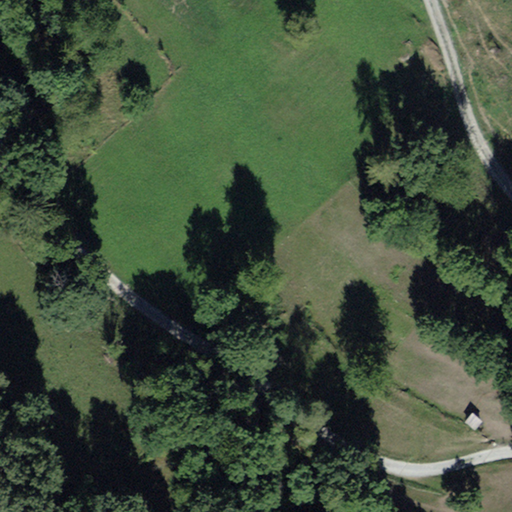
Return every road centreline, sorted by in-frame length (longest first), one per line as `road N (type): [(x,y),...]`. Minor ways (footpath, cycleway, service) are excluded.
road 1 (track): [(511,453),(415,474),(354,455),(134,301),(25,212),(0,181)]
road 2 (track): [(425,0),(477,142),(511,189)]
